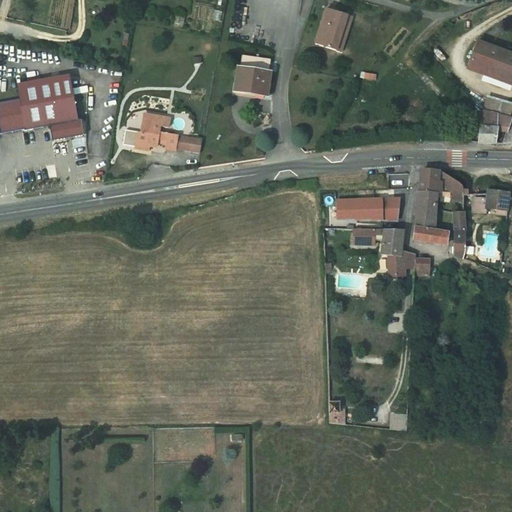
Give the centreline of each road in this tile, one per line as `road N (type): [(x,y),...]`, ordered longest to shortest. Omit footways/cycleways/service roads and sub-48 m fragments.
road 1 (tertiary): [(415,156),(0,212)]
road 2 (residential): [(445,258),(407,244),(415,156)]
